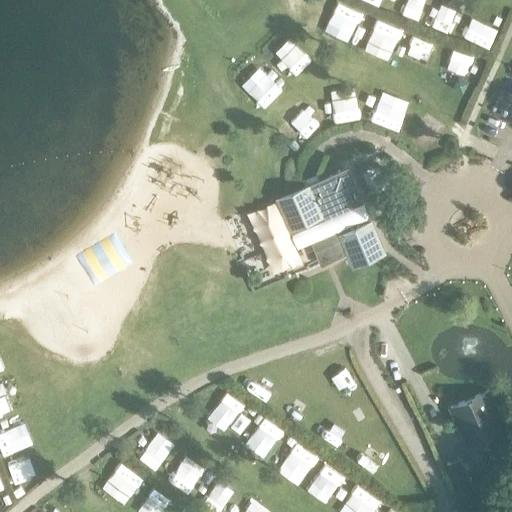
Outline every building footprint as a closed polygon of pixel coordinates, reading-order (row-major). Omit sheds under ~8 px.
[(350,26),(358,7),(340,0),(334,0),(328,16),(350,26)] [(395,0),(393,9),(412,14),(416,0),(395,0)] [(442,1),(439,26),(457,28),(460,3),(442,1)] [(492,43),(499,24),(471,13),(464,33),(492,43)] [(382,16),(375,35),(401,45),(408,26),(382,16)] [(429,56),(436,39),(417,31),(410,49),(429,56)] [(275,56),(290,72),(306,56),(291,41),(275,56)] [(246,83),(263,100),(281,82),(264,65),(246,83)] [(320,97),(325,120),(355,114),(350,91),(320,97)] [(398,123),(402,98),(372,93),(368,118),(398,123)] [(428,152),(444,133),(425,116),(409,135),(428,152)] [(299,143),(315,126),(305,117),(290,135),(299,143)] [(347,170),(306,188),(279,199),(296,238),(283,244),(295,272),(346,250),(351,263),(385,249),(372,219),(368,220),(367,218),(346,225),(337,205),(358,196),(347,170)] [(286,409),(301,387),(281,373),(266,395),(286,409)] [(241,426),(255,402),(235,390),(221,414),(241,426)] [(505,426),(488,390),(449,407),(465,444),(505,426)] [(264,409),(245,433),(271,453),(290,428),(264,409)] [(339,444),(355,424),(336,410),(321,429),(339,444)] [(153,431),(140,454),(161,465),(173,443),(153,431)] [(280,460),(303,475),(320,449),(298,434),(280,460)] [(386,478),(402,461),(382,443),(367,459),(386,478)] [(120,458),(110,483),(135,493),(145,468),(120,458)] [(448,462),(458,486),(470,481),(460,458),(448,462)] [(175,478),(195,488),(204,470),(184,461),(175,478)] [(332,461),(324,477),(342,487),(351,471),(332,461)] [(209,496),(225,511),(246,486),(230,472),(209,496)] [(346,507),(352,511),(372,511),(384,496),(363,482),(346,507)] [(167,486),(152,504),(160,511),(170,511),(182,498),(167,486)] [(254,494),(241,511),(268,511),(272,507),(254,494)]
